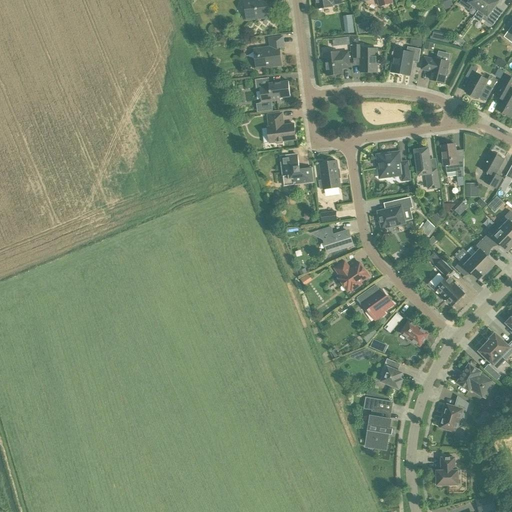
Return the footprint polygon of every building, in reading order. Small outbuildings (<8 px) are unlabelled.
[(247,20),(269,17),(268,3),(278,2),(278,0),(254,0),(255,2),(245,3),(247,20)] [(314,0),(315,4),(316,4),(317,10),(332,7),(332,5),(342,4),(341,0),(314,0)] [(441,0),(444,8),(453,5),(450,0),(441,0)] [(478,10),(485,0),(461,0),(459,4),(469,11),(472,6),(478,10)] [(485,0),(478,10),(473,17),(481,22),(482,19),(493,26),(501,14),(494,9),(499,2),(496,0),(485,0)] [(344,25),(345,33),(354,32),(353,24),(344,25)] [(430,39),(448,43),(449,40),(445,39),(447,34),(434,31),(433,36),(431,36),(430,39)] [(257,69),(282,66),(280,50),(285,50),(283,37),(269,39),(270,48),(254,50),(257,69)] [(348,37),(333,39),(334,46),(349,45),(348,37)] [(361,49),(361,46),(354,46),(354,58),(361,58),(361,73),(377,73),(377,49),(361,49)] [(419,63),(421,50),(407,48),(407,53),(395,51),(392,52),(391,56),(394,58),(391,73),(410,76),(412,62),(419,63)] [(339,54),(339,53),(324,54),(327,76),(342,74),(341,69),(350,68),(348,53),(339,54)] [(435,60),(424,58),(422,70),(432,72),(430,80),(444,83),(446,75),(447,75),(448,70),(447,70),(449,63),(435,59),(435,60)] [(502,68),(506,62),(498,58),(495,64),(502,68)] [(478,99),(488,81),(476,74),(478,70),(472,66),(466,77),(472,80),(465,92),(470,95),(470,97),(474,99),(476,98),(478,99)] [(510,117),(511,114),(511,79),(506,76),(497,93),(503,97),(496,110),(510,117)] [(269,84),(269,78),(255,80),(256,89),(260,89),(261,101),(271,100),(271,103),(281,101),(280,98),(291,97),(289,82),(269,84)] [(283,126),(282,114),(268,116),(270,128),(268,128),(270,143),(277,142),(277,145),(283,144),(282,142),(296,140),(294,125),(283,126)] [(457,160),(455,144),(441,146),(444,166),(446,166),(447,173),(456,172),(457,178),(464,177),(464,159),(457,160)] [(431,170),(428,149),(415,151),(419,176),(426,175),(428,189),(439,188),(436,169),(431,170)] [(496,155),(491,152),(481,169),(487,173),(488,176),(485,182),(496,189),(502,178),(496,174),(504,159),(502,158),(502,157),(500,155),(498,154),(496,155)] [(401,163),(400,153),(380,155),(378,159),(379,175),(383,178),(392,177),(393,175),(400,174),(402,176),(402,181),(410,180),(408,162),(401,163)] [(300,170),(298,155),(290,156),(290,157),(282,158),(283,166),(282,166),(284,176),(283,176),(285,186),(295,185),(313,182),(312,168),(300,170)] [(322,180),(319,181),(320,190),(324,189),(324,190),(341,188),(339,178),(340,178),(339,170),(338,170),(337,161),(335,161),(335,160),(333,158),(329,159),(327,161),(327,162),(320,163),(322,180)] [(506,177),(502,183),(508,186),(511,180),(506,177)] [(475,188),(466,188),(466,197),(479,197),(478,188),(475,188)] [(497,197),(488,206),(495,212),(504,203),(497,197)] [(382,229),(405,223),(402,210),(413,208),(410,198),(389,203),(390,208),(388,210),(378,212),(379,217),(378,219),(379,223),(381,224),(382,229)] [(486,204),(481,198),(476,202),(482,208),(486,204)] [(501,229),(511,239),(511,212),(510,211),(501,220),(505,224),(501,229)] [(323,222),(338,220),(337,213),(322,214),(323,222)] [(437,225),(443,219),(437,213),(431,220),(437,225)] [(425,240),(434,227),(427,220),(418,233),(425,240)] [(511,239),(501,229),(498,226),(494,231),(493,229),(483,239),(492,248),(498,242),(508,251),(511,247),(511,239)] [(334,236),(332,229),(313,234),(324,240),(328,252),(352,245),(348,232),(334,236)] [(428,242),(432,246),(437,240),(433,236),(428,242)] [(485,255),(492,248),(483,239),(473,249),(477,253),(473,257),(472,258),(488,273),(492,269),(491,268),(495,264),(485,255)] [(473,257),(469,254),(455,267),(464,276),(470,271),(479,280),(483,276),(484,278),(488,273),(472,258),(473,257)] [(441,260),(439,258),(434,264),(435,265),(435,266),(446,276),(452,270),(441,259),(441,260)] [(351,270),(345,262),(335,269),(340,277),(338,278),(348,292),(351,290),(352,291),(361,285),(360,283),(369,277),(360,263),(351,270)] [(305,281),(314,276),(312,272),(303,277),(305,281)] [(453,306),(464,294),(447,277),(436,288),(453,306)] [(380,292),(376,285),(357,298),(366,311),(368,310),(375,321),(386,314),(384,311),(394,304),(388,296),(387,297),(382,290),(380,292)] [(405,313),(411,303),(404,300),(399,310),(405,313)] [(394,316),(384,328),(390,333),(400,321),(394,316)] [(420,347),(429,334),(409,321),(401,333),(407,337),(405,339),(414,345),(415,343),(420,347)] [(511,342),(508,347),(495,334),(490,339),(491,340),(488,343),(505,360),(511,352),(511,342)] [(379,341),(374,339),(370,347),(375,349),(379,341)] [(496,369),(505,360),(488,343),(479,352),(496,369)] [(375,353),(366,349),(368,357),(372,359),(375,353)] [(399,389),(403,380),(400,379),(402,373),(398,371),(400,365),(387,359),(381,375),(384,376),(381,382),(399,389)] [(488,364),(484,369),(497,380),(501,376),(488,364)] [(479,394),(488,380),(480,374),(481,372),(469,365),(457,383),(469,391),(470,389),(479,394)] [(463,422),(468,404),(458,397),(455,407),(447,405),(440,428),(456,433),(460,421),(463,422)] [(391,412),(392,402),(366,398),(365,408),(372,409),(370,425),(368,425),(367,431),(377,432),(374,448),(386,450),(389,434),(392,435),(393,429),(390,428),(391,418),(379,416),(380,410),(391,412)] [(494,415),(500,407),(489,399),(483,407),(494,415)] [(455,471),(455,458),(441,458),(442,471),(437,471),(437,486),(458,485),(458,471),(455,471)] [(478,511),(486,511),(496,510),(492,495),(475,500),(478,511)]
